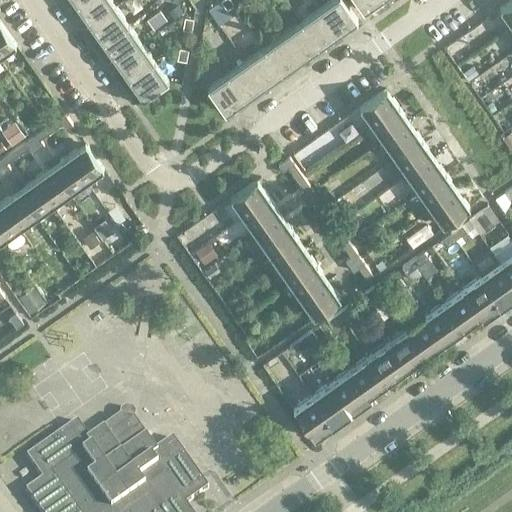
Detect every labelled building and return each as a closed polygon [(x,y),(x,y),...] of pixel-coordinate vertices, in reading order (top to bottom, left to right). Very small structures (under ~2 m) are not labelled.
[(115,4),(112,0),(81,0),(77,4),(90,22),(115,4)] [(344,0),(329,0),(320,7),(338,32),(357,19),(344,0)] [(377,0),(356,0),(364,10),(377,0)] [(511,0),(509,0),(500,7),(511,25),(511,24),(511,0)] [(128,23),(115,4),(90,22),(103,41),(128,23)] [(338,32),(320,7),(301,20),(319,46),(338,32)] [(185,16),(182,29),(191,30),(193,17),(185,16)] [(0,54),(16,43),(0,20),(0,54)] [(319,46),(301,20),(283,33),(300,59),(319,46)] [(141,42),(128,23),(103,41),(116,59),(141,42)] [(300,59),(283,33),(264,46),(282,72),(300,59)] [(155,60),(141,42),(116,59),(129,78),(155,60)] [(282,72),(264,46),(245,60),(263,85),(282,72)] [(179,48),(177,60),(186,62),(188,49),(179,48)] [(199,56),(196,69),(205,70),(207,58),(199,56)] [(168,80),(155,60),(129,78),(143,98),(168,80)] [(263,85),(245,60),(227,73),(245,98),(263,85)] [(462,72),(468,80),(478,73),(472,65),(462,72)] [(245,98),(227,73),(207,86),(225,112),(245,98)] [(360,106),(372,123),(398,105),(393,97),(390,99),(383,89),(360,106)] [(491,104),(487,107),(492,113),(496,110),(491,104)] [(404,112),(398,105),(372,123),(384,140),(407,124),(401,114),(404,112)] [(72,123),(64,112),(47,124),(51,130),(63,122),(66,127),(72,123)] [(51,130),(47,124),(30,136),(38,147),(44,143),(40,138),(51,130)] [(414,133),(407,124),(384,140),(395,157),(422,138),(417,131),(414,133)] [(511,135),(509,132),(503,136),(511,150),(511,149),(511,135)] [(38,147),(30,136),(14,148),(18,154),(28,146),(32,152),(38,147)] [(427,146),(422,138),(395,157),(407,173),(431,157),(424,148),(427,146)] [(0,145),(0,154),(1,155),(9,149),(4,143),(0,145)] [(75,148),(67,153),(86,180),(103,167),(87,144),(77,151),(75,148)] [(18,154),(14,148),(0,157),(0,164),(5,171),(11,167),(7,161),(18,154)] [(86,180),(67,153),(60,159),(62,162),(53,168),(69,192),(86,180)] [(301,173),(289,155),(278,163),(282,169),(287,165),(295,177),(301,173)] [(437,166),(431,157),(407,173),(419,190),(445,172),(440,164),(437,166)] [(69,192),(53,168),(44,175),(41,172),(34,177),(52,203),(69,192)] [(451,179),(445,172),(419,190),(431,207),(454,190),(448,181),(451,179)] [(313,190),(301,173),(295,177),(303,188),(298,192),(302,198),(313,190)] [(52,203),(34,177),(26,182),(28,185),(19,192),(36,215),(52,203)] [(230,197),(243,214),(269,196),(264,188),(261,190),(254,180),(230,197)] [(325,206),(313,190),(302,198),(306,203),(312,200),(319,210),(325,206)] [(461,199),(454,190),(431,207),(443,224),(469,206),(464,197),(461,199)] [(36,215),(19,192),(10,198),(8,195),(1,200),(19,227),(36,215)] [(244,216),(236,222),(246,235),(254,230),(255,231),(278,215),(272,205),(275,203),(269,196),(243,214),(244,216)] [(19,227),(1,200),(0,200),(0,235),(2,239),(19,227)] [(337,223),(325,206),(319,210),(327,221),(321,225),(326,231),(337,223)] [(284,224),(278,215),(255,231),(266,248),(293,229),(287,222),(284,224)] [(97,229),(104,240),(115,232),(108,222),(97,229)] [(349,240),(337,223),(326,231),(330,237),(335,233),(343,244),(349,240)] [(427,223),(406,237),(412,246),(433,232),(427,223)] [(466,230),(461,223),(450,231),(455,238),(466,230)] [(298,237),(293,229),(266,248),(278,264),(302,248),(295,239),(298,237)] [(93,230),(83,237),(90,247),(100,240),(93,230)] [(455,238),(450,231),(439,239),(444,246),(455,238)] [(351,238),(356,245),(365,239),(360,232),(351,238)] [(195,248),(203,261),(216,252),(207,239),(195,248)] [(360,256),(349,240),(343,244),(350,255),(345,258),(349,264),(360,256)] [(511,240),(493,253),(499,261),(511,279),(511,240)] [(308,257),(302,248),(278,264),(290,281),(316,262),(311,255),(308,257)] [(428,256),(424,250),(412,257),(417,264),(428,256)] [(373,274),(360,256),(349,264),(353,270),(359,266),(367,278),(373,274)] [(417,264),(412,257),(401,265),(406,272),(417,264)] [(511,294),(511,279),(499,261),(480,274),(500,303),(511,294)] [(204,269),(209,276),(219,269),(214,262),(204,269)] [(322,270),(316,262),(290,281),(302,298),(325,281),(319,272),(322,270)] [(502,306),(500,303),(480,274),(462,287),(481,316),(486,313),(488,316),(502,306)] [(391,283),(386,276),(375,284),(380,291),(391,283)] [(331,290),(325,281),(302,298),(314,315),(340,297),(334,288),(331,290)] [(380,291),(375,284),(364,292),(369,299),(380,291)] [(481,316),(462,287),(443,301),(463,329),(481,316)] [(463,329),(443,301),(424,314),(444,342),(463,329)] [(354,309),(349,302),(338,310),(343,317),(354,309)] [(23,322),(15,310),(8,315),(17,327),(23,322)] [(343,317),(338,310),(327,318),(332,325),(343,317)] [(444,342),(424,314),(405,327),(425,355),(444,342)] [(425,355),(405,327),(386,340),(406,369),(425,355)] [(316,336),(311,329),(300,337),(305,343),(316,336)] [(305,343),(300,337),(289,344),(294,351),(305,343)] [(406,369),(386,340),(368,353),(388,382),(406,369)] [(388,382),(368,353),(349,367),(369,395),(388,382)] [(369,395),(349,367),(331,380),(351,408),(353,411),(367,401),(365,398),(369,395)] [(351,408),(331,380),(312,393),(332,421),(351,408)] [(334,424),(332,421),(312,393),(292,407),(312,435),(318,431),(320,434),(334,424)] [(42,479),(26,491),(40,511),(191,511),(186,504),(208,488),(173,438),(156,450),(134,419),(135,413),(132,409),(125,408),(121,411),(119,417),(89,438),(77,421),(27,457),(42,479)]
